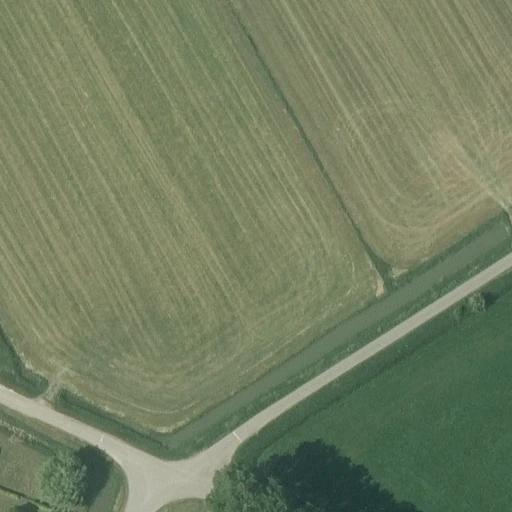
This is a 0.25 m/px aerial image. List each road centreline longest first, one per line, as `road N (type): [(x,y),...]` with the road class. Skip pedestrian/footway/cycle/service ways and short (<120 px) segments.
road 1 (unclassified): [(204,462),(511,260)]
road 2 (unclassified): [(166,482),(116,447),(0,394)]
